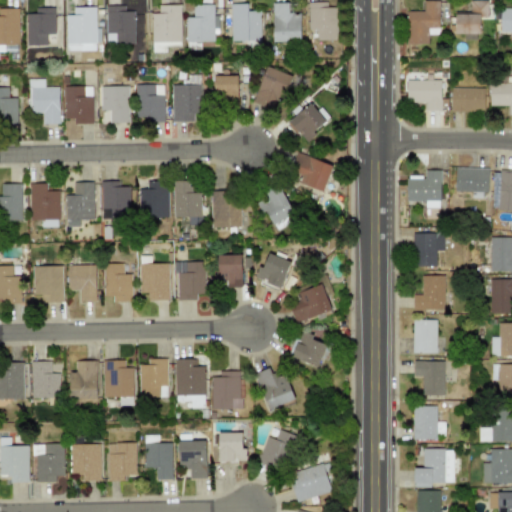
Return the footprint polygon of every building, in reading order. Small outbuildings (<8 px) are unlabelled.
[(438,34),(438,0),(423,0),(423,11),(406,11),(405,44),(427,44),(427,34),(438,34)] [(336,39),(336,7),(327,7),(327,1),(307,2),(308,29),(316,29),(316,40),(336,39)] [(487,1),(470,1),(470,13),(454,13),(455,34),(464,34),(464,40),(479,40),(478,19),(487,19),(487,1)] [(272,42),(300,41),(299,13),(287,13),(287,2),(271,2),(272,42)] [(259,11),(247,11),(247,3),(230,4),(230,41),(260,40),(259,11)] [(180,4),(158,5),(158,13),(151,13),(151,52),(166,52),(166,46),(181,46),(180,4)] [(134,43),(134,11),(124,11),(124,5),(105,6),(106,44),(134,43)] [(185,49),(200,49),(200,41),(216,41),(216,15),(213,15),(213,5),(192,5),(192,17),(185,17),(185,49)] [(18,7),(0,7),(0,45),(18,45),(18,7)] [(54,34),(54,7),(34,7),(34,13),(25,13),(26,45),(46,45),(46,34),(54,34)] [(95,7),(72,7),(73,15),(65,15),(66,50),(98,50),(98,28),(95,28),(95,7)] [(511,9),(500,9),(499,32),(511,32),(511,9)] [(272,107),(274,99),(283,102),(291,75),(264,66),(253,102),(272,107)] [(237,75),(214,76),(214,101),(237,101),(237,75)] [(42,124),(58,124),(58,87),(43,87),(43,78),(28,78),(29,111),(42,111),(42,124)] [(440,80),(406,79),(405,102),(424,102),(424,111),(439,111),(440,80)] [(511,83),(489,83),(488,106),(508,106),(508,115),(511,114),(511,83)] [(164,85),(136,84),(135,121),(162,122),(164,85)] [(171,84),(171,119),(193,119),(193,113),(200,113),(200,85),(171,84)] [(63,118),(73,118),(73,124),(92,123),(91,86),(63,86),(63,118)] [(109,123),(128,123),(127,86),(99,86),(100,110),(109,110),(109,123)] [(7,87),(0,87),(0,124),(16,124),(16,97),(8,98),(7,87)] [(484,88),(450,88),(450,112),(483,112),(484,88)] [(325,120),(306,103),(288,124),(307,141),(325,120)] [(332,165),(301,154),(291,181),(322,192),(332,165)] [(454,192),(472,192),(472,198),(485,198),(487,169),(455,168),(454,192)] [(405,200),(424,201),(424,207),(439,207),(440,170),(424,170),(424,176),(405,176),(405,200)] [(497,210),(511,211),(511,171),(499,171),(497,210)] [(173,217),(201,217),(201,192),(190,193),(190,180),(172,180),(173,217)] [(92,181),(72,182),(73,194),(65,195),(65,226),(79,226),(79,220),(93,219),(92,181)] [(129,186),(119,186),(119,181),(100,181),(101,219),(129,219),(129,186)] [(20,183),(0,183),(1,195),(0,195),(0,219),(21,219),(20,183)] [(58,190),(46,191),(46,183),(28,183),(29,220),(41,220),(41,226),(58,226),(58,190)] [(167,217),(168,184),(139,184),(138,217),(167,217)] [(256,204),(261,213),(266,210),(276,229),(290,222),(287,217),(293,214),(278,184),(263,192),(267,199),(256,204)] [(211,227),(240,227),(240,191),(210,191),(211,227)] [(443,251),(442,232),(412,233),(412,266),(435,265),(435,251),(443,251)] [(511,238),(490,238),(489,272),(511,271),(511,256),(511,257),(511,238)] [(289,261),(265,252),(255,280),(279,289),(289,261)] [(214,255),(215,280),(222,280),(222,287),(241,286),(240,254),(214,255)] [(205,294),(204,261),(175,262),(176,300),(196,300),(196,294),(205,294)] [(130,274),(123,274),(122,263),(102,263),(103,295),(112,295),(112,302),(131,301),(130,274)] [(167,263),(138,263),(138,293),(146,292),(146,301),(168,300),(167,263)] [(94,264),(66,265),(67,290),(78,289),(78,302),(95,301),(94,264)] [(11,265),(0,265),(0,303),(20,303),(20,276),(11,276),(11,265)] [(41,302),(62,301),(61,265),(31,266),(32,295),(41,295),(41,302)] [(412,310),(444,309),(443,275),(421,275),(421,294),(412,295),(412,310)] [(511,295),(511,294),(511,278),(489,279),(490,314),(511,313),(511,295)] [(290,308),(294,322),(330,312),(322,285),(296,292),(299,305),(290,308)] [(435,353),(435,319),(412,319),(411,353),(435,353)] [(511,356),(511,323),(498,323),(499,357),(511,356)] [(324,344),(312,340),(313,335),(300,331),(291,360),(317,368),(324,344)] [(490,337),(490,355),(498,355),(498,338),(490,337)] [(138,365),(138,397),(167,397),(166,358),(147,359),(147,365),(138,365)] [(203,366),(191,366),(191,359),(174,359),(174,398),(190,398),(190,407),(204,407),(203,366)] [(69,371),(69,405),(96,405),(96,361),(75,360),(75,371),(69,371)] [(132,367),(124,368),(124,360),(102,360),(103,397),(132,397),(132,367)] [(442,395),(443,361),(413,360),(412,376),(422,376),(421,395),(442,395)] [(58,373),(50,373),(50,361),(30,361),(31,398),(59,397),(58,373)] [(0,399),(23,399),(22,362),(1,362),(1,373),(0,373),(0,399)] [(511,364),(492,364),(492,379),(498,379),(498,397),(511,397),(511,364)] [(294,399),(283,373),(273,376),(270,367),(253,374),(268,410),(294,399)] [(242,400),(243,378),(238,378),(238,371),(219,371),(219,377),(211,376),(210,409),(236,409),(236,400),(242,400)] [(435,405),(411,406),(412,439),(436,439),(436,433),(444,433),(443,421),(435,421),(435,405)] [(511,441),(511,426),(511,411),(491,411),(491,428),(478,428),(478,442),(511,441)] [(265,436),(258,463),(285,470),(295,434),(277,429),(274,439),(265,436)] [(218,460),(243,459),(242,432),(217,433),(218,460)] [(171,442),(157,442),(157,435),(143,435),(143,467),(155,467),(155,479),(170,479),(171,442)] [(27,445),(9,445),(9,437),(0,437),(0,476),(9,476),(9,482),(27,482),(27,445)] [(134,442),(106,443),(107,480),(123,480),(123,475),(135,474),(134,442)] [(55,482),(55,476),(63,475),(63,443),(43,443),(43,455),(34,455),(34,482),(55,482)] [(69,473),(79,474),(79,480),(99,480),(100,444),(70,444),(69,473)] [(452,482),(452,449),(421,449),(422,467),(412,468),(413,487),(431,487),(431,482),(452,482)] [(511,450),(489,449),(489,463),(482,463),(481,483),(511,483),(511,467),(511,468),(511,450)] [(330,491),(322,464),(287,475),(296,502),(330,491)] [(438,511),(438,490),(415,490),(415,511),(438,511)] [(511,511),(511,492),(496,493),(496,511),(511,511)]
